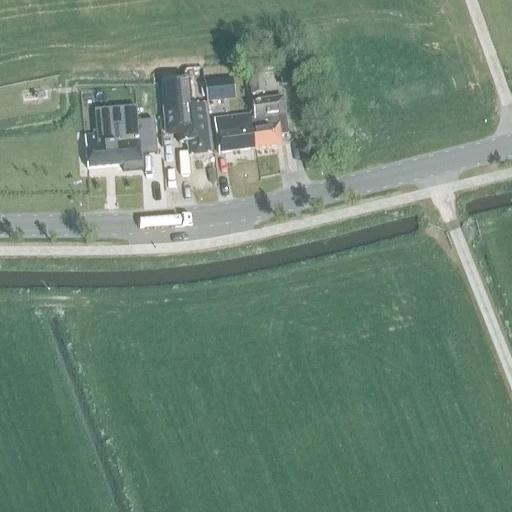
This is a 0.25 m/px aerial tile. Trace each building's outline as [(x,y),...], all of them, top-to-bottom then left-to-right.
[(251,97),(264,95),(262,77),(248,79),(251,97)] [(187,80),(160,83),(164,133),(177,132),(174,110),(190,108),(187,80)] [(232,99),(230,80),(199,83),(201,102),(232,99)] [(249,115),(254,148),(281,144),(280,135),(286,134),(281,97),(247,101),(249,115)] [(209,154),(202,107),(190,108),(174,110),(177,132),(178,142),(186,142),(188,157),(209,154)] [(95,138),(83,139),(86,171),(122,168),(122,173),(142,171),(141,157),(159,155),(159,154),(156,154),(153,123),(137,125),(135,109),(93,113),(93,115),(96,115),(97,130),(95,131),(95,138)] [(254,148),(249,115),(213,120),(218,153),(254,148)]
